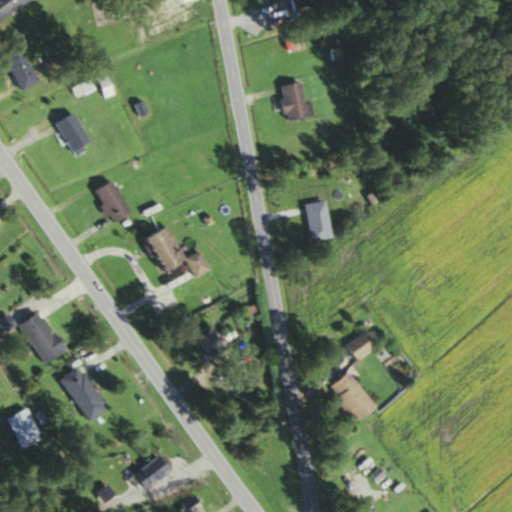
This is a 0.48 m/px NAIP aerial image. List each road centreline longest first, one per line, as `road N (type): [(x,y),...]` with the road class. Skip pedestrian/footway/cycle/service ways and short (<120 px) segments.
road 1 (residential): [(310,511),(216,0)]
road 2 (secondary): [(251,511),(0,159)]
